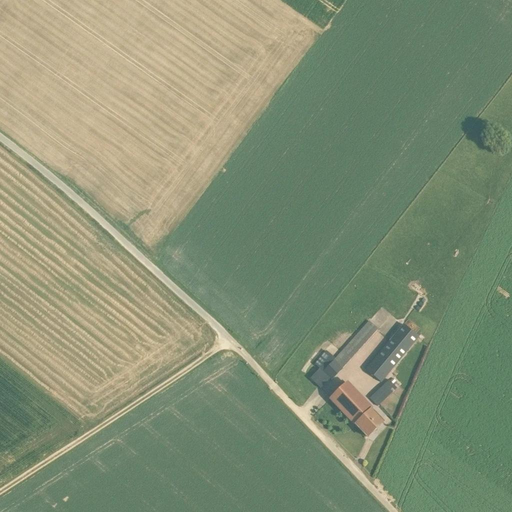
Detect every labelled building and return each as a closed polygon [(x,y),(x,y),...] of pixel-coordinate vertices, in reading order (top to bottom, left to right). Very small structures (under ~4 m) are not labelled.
[(342,369),(378,330),(369,321),(335,359),(326,351),(315,365),(320,370),(310,379),(320,389),(329,380),(331,381),(342,369)] [(381,383),(419,337),(403,324),(366,370),(381,383)] [(377,407),(397,389),(394,386),(390,381),(389,381),(370,399),(377,407)] [(372,410),(347,384),(330,400),(355,426),(356,425),(372,410)] [(372,410),(356,425),(367,438),(383,423),(372,410)]
